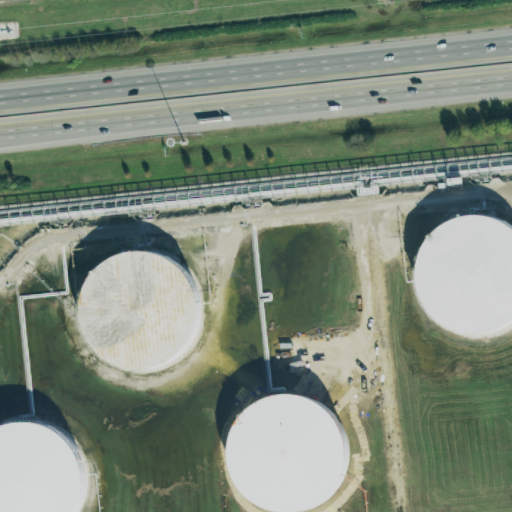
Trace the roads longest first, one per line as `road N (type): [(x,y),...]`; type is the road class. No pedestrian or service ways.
road 1 (motorway): [(0,141),(511,86)]
road 2 (motorway): [(511,47),(0,100)]
